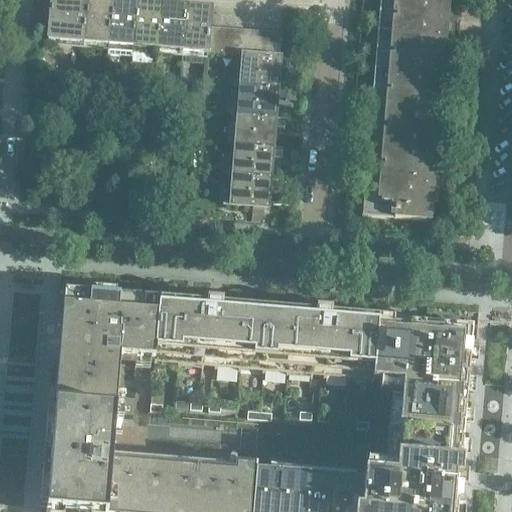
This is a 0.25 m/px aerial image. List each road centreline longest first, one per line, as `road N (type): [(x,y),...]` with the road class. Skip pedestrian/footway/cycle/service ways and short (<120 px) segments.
road 1 (residential): [(7,197),(23,0)]
road 2 (residential): [(319,221),(334,25)]
